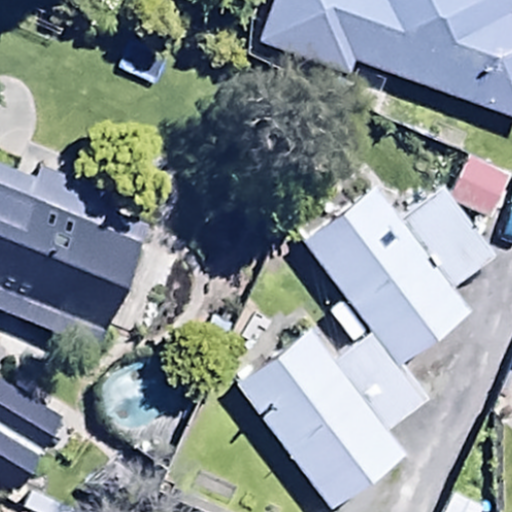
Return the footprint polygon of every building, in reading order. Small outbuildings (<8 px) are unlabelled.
[(350,25),(510,83),(511,78),(511,0),(241,0),(242,1),(345,39),(350,25)] [(0,316),(92,354),(144,228),(0,169),(0,316)] [(364,332),(396,366),(465,315),(447,291),(490,258),(433,182),(388,216),(365,186),(294,239),(364,332)] [(396,366),(364,332),(327,360),(302,327),(227,382),(324,511),(398,456),(380,431),(421,400),(396,366)] [(0,489),(14,497),(58,416),(0,385),(0,489)]
